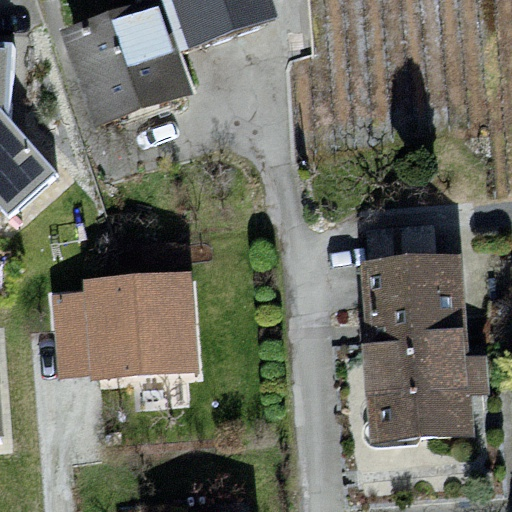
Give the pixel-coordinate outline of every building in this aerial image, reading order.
[(176,0),(158,0),(65,32),(97,122),(188,90),(175,52),(192,46),(176,0)] [(268,0),(176,0),(192,46),(274,16),(268,0)] [(0,207),(9,217),(59,176),(8,118),(17,50),(0,48),(0,207)] [(457,259),(363,266),(375,437),(470,430),(457,259)] [(89,297),(57,299),(63,372),(91,370),(92,378),(198,369),(191,279),(88,287),(89,297)]
